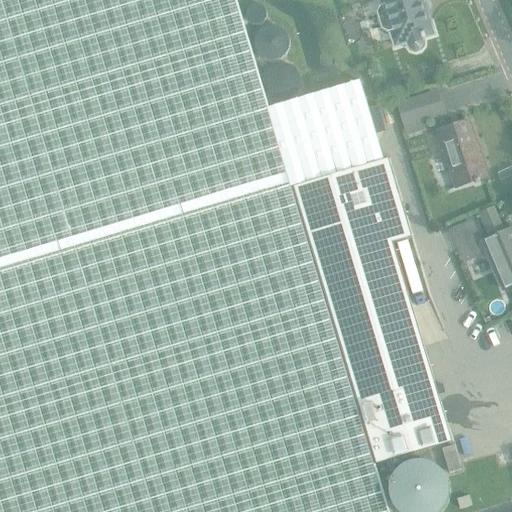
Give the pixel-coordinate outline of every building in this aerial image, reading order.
[(0,0),(0,511),(389,511),(375,465),(292,188),(269,109),(236,0),(0,0)] [(380,0),(382,7),(380,7),(378,12),(383,28),(388,31),(390,30),(395,46),(407,43),(408,46),(410,50),(415,51),(419,50),(422,46),(422,41),(421,38),(433,34),(422,0),(380,0)] [(402,80),(383,86),(387,100),(406,94),(402,80)] [(360,81),(269,109),(292,188),(384,161),(360,81)] [(416,97),(396,104),(404,128),(423,122),(416,97)] [(451,190),(485,180),(467,121),(433,132),(451,190)] [(389,159),(384,161),(292,188),(375,465),(452,442),(393,243),(412,237),(389,159)] [(494,206),(478,213),(487,234),(503,227),(494,206)] [(502,290),(511,285),(511,231),(482,244),(502,290)] [(453,446),(442,449),(449,473),(461,470),(453,446)] [(387,476),(404,511),(433,511),(456,501),(434,454),(387,476)]
